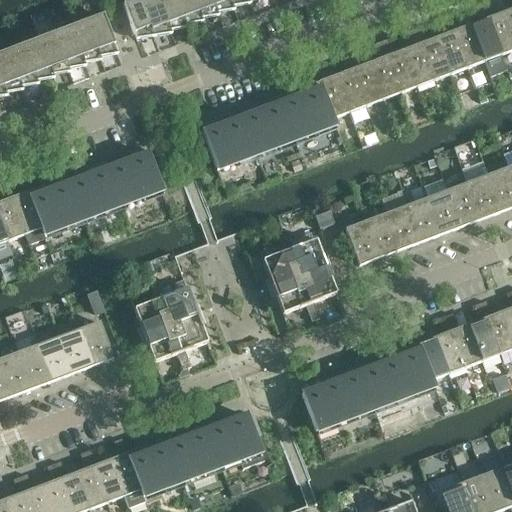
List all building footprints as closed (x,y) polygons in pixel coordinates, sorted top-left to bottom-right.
[(150,29),(140,4),(141,3),(140,0),(122,7),(136,42),(153,39),(149,30),(150,29)] [(170,36),(156,0),(150,0),(141,3),(140,4),(150,29),(149,30),(153,39),(170,36)] [(186,30),(174,0),(156,0),(170,36),(171,36),(170,33),(186,30)] [(202,24),(193,0),(174,0),(186,30),(187,30),(186,27),(202,24)] [(218,18),(210,0),(193,0),(202,24),(203,24),(202,21),(218,18)] [(233,12),(228,0),(210,0),(218,18),(219,18),(217,15),(233,12)] [(249,6),(246,0),(228,0),(233,12),(234,12),(233,9),(249,6)] [(491,11),(488,4),(481,6),(484,14),(491,11)] [(484,14),(481,6),(474,9),(477,17),(484,14)] [(511,53),(511,36),(504,15),(487,21),(501,58),(511,53)] [(457,24),(454,16),(447,19),(450,27),(457,24)] [(117,57),(103,19),(103,18),(86,24),(101,63),(100,59),(117,57)] [(450,27),(447,19),(440,22),(443,29),(450,27)] [(501,58),(487,21),(470,28),(484,64),(501,58)] [(101,63),(86,24),(70,30),(85,69),(86,69),(84,65),(101,63)] [(484,64),(470,28),(453,34),(467,71),(484,64)] [(423,37),(420,29),(413,32),(416,40),(423,37)] [(85,69),(70,30),(54,36),(69,75),(70,75),(69,71),(85,69)] [(416,40),(413,32),(406,34),(409,42),(416,40)] [(467,71),(453,34),(436,41),(450,77),(467,71)] [(69,75),(54,36),(39,42),(53,81),(54,80),(53,77),(69,75)] [(450,77),(436,41),(419,47),(433,84),(450,77)] [(53,81),(39,42),(23,48),(38,86),(37,83),(53,81)] [(389,50),(387,42),(380,45),(383,52),(389,50)] [(383,52),(380,45),(373,47),(376,55),(383,52)] [(433,84),(419,47),(402,53),(416,90),(433,84)] [(38,86),(23,48),(8,54),(22,92),(23,92),(22,89),(38,86)] [(416,90),(402,53),(385,60),(399,96),(416,90)] [(22,92),(8,54),(0,57),(0,82),(6,98),(7,98),(6,95),(22,92)] [(356,62),(353,55),(346,57),(349,65),(356,62)] [(349,65),(346,57),(339,60),(342,68),(349,65)] [(399,96),(385,60),(368,66),(382,103),(399,96)] [(382,103),(368,66),(352,72),(365,109),(382,103)] [(322,75),(319,67),(312,70),(315,78),(322,75)] [(365,109),(352,72),(335,79),(349,115),(365,109)] [(349,115),(335,79),(318,85),(332,122),(333,121),(349,115)] [(332,122),(318,85),(279,100),(295,142),(335,127),(333,121),(332,122)] [(295,142),(279,100),(239,115),(255,157),(295,142)] [(255,157),(239,115),(219,122),(221,127),(204,134),(203,134),(202,134),(216,172),(255,157)] [(161,193),(147,155),(145,155),(146,156),(145,156),(128,162),(126,157),(106,165),(122,208),(161,193)] [(122,208),(106,165),(66,180),(82,223),(122,208)] [(511,210),(511,182),(508,170),(487,178),(501,215),(511,210)] [(501,215),(487,178),(466,186),(480,222),(501,215)] [(25,187),(22,180),(15,182),(18,190),(25,187)] [(82,223),(66,180),(27,195),(41,231),(40,232),(43,238),(82,223)] [(480,222),(466,186),(446,193),(460,230),(480,222)] [(460,230),(446,193),(426,201),(440,237),(460,230)] [(41,231),(27,195),(11,201),(24,238),(40,232),(41,231)] [(24,238),(11,201),(0,205),(0,224),(7,244),(24,238)] [(440,237),(426,201),(406,209),(420,245),(440,237)] [(420,245),(406,209),(386,216),(399,253),(420,245)] [(334,226),(329,214),(315,219),(320,232),(334,226)] [(399,253),(386,216),(366,224),(379,260),(399,253)] [(379,260),(366,224),(345,232),(359,268),(379,260)] [(290,243),(287,235),(279,238),(282,246),(290,243)] [(293,251),(290,243),(282,246),(285,254),(289,253),(293,251)] [(316,243),(293,251),(289,253),(294,266),(299,280),(326,270),(316,243)] [(299,280),(294,266),(289,253),(285,254),(262,263),(272,290),(299,280)] [(336,296),(326,270),(299,280),(309,306),(313,305),(336,296)] [(309,306),(299,280),(272,290),(282,317),(305,308),(309,306)] [(161,292),(158,284),(150,287),(153,295),(161,292)] [(187,291),(164,300),(160,301),(170,328),(197,318),(187,291)] [(164,300),(161,292),(153,295),(156,303),(160,301),(164,300)] [(160,301),(156,303),(133,312),(143,338),(170,328),(160,301)] [(488,311),(485,303),(478,306),(481,314),(488,311)] [(316,313),(313,305),(309,306),(305,308),(308,316),(316,313)] [(481,314),(478,306),(472,309),(474,316),(481,314)] [(511,310),(502,315),(511,341),(511,310)] [(319,321),(316,313),(308,316),(311,324),(319,321)] [(511,352),(511,341),(502,315),(485,321),(499,358),(511,352)] [(455,324),(452,316),(445,319),(448,327),(455,324)] [(207,345),(197,318),(170,328),(180,355),(185,354),(207,345)] [(448,327),(445,319),(438,321),(441,329),(448,327)] [(499,358),(485,321),(468,327),(482,364),(499,358)] [(113,361),(99,325),(78,332),(92,369),(113,361)] [(482,364),(468,327),(451,334),(465,370),(482,364)] [(180,355),(170,328),(143,338),(153,365),(176,357),(180,355)] [(421,337),(418,329),(411,332),(414,339),(421,337)] [(92,369),(78,332),(58,340),(72,377),(92,369)] [(465,370),(451,334),(434,340),(448,377),(465,370)] [(72,377),(58,340),(37,348),(51,384),(72,377)] [(448,377),(434,340),(418,346),(431,383),(448,377)] [(431,383),(418,346),(358,369),(374,412),(434,389),(431,383)] [(51,384),(37,348),(17,355),(31,392),(51,384)] [(188,362),(185,354),(180,355),(176,357),(179,365),(188,362)] [(31,392),(17,355),(0,361),(0,370),(11,400),(31,392)] [(191,370),(188,362),(179,365),(183,373),(191,370)] [(374,412),(358,369),(338,376),(354,419),(374,412)] [(0,403),(11,400),(0,370),(0,403)] [(354,419),(338,376),(318,384),(320,389),(302,395),(301,396),(315,434),(354,419)] [(260,454),(246,416),(244,417),(245,417),(244,418),(227,424),(225,419),(205,427),(221,469),(260,454)] [(221,469),(205,427),(166,442),(182,484),(221,469)] [(124,449),(121,441),(114,444),(116,452),(124,449)] [(182,484),(166,442),(126,457),(140,493),(142,499),(182,484)] [(97,459),(94,452),(87,454),(90,462),(97,459)] [(90,462),(87,454),(80,457),(83,465),(90,462)] [(140,493),(126,457),(109,463),(123,499),(140,493)] [(123,499),(109,463),(92,469),(106,506),(123,499)] [(63,472),(60,464),(53,467),(56,475),(63,472)] [(56,475),(53,467),(46,470),(49,477),(56,475)] [(90,511),(106,506),(92,469),(76,476),(89,511),(90,511)] [(511,489),(505,471),(484,478),(497,511),(504,511),(511,509),(511,489)] [(89,511),(76,476),(59,482),(70,511),(89,511)] [(29,485),(26,477),(19,480),(22,487),(29,485)] [(497,511),(484,478),(464,486),(474,511),(497,511)] [(22,487),(19,480),(12,482),(15,490),(22,487)] [(70,511),(59,482),(42,488),(50,511),(70,511)] [(474,511),(464,486),(443,494),(449,511),(474,511)] [(50,511),(42,488),(25,495),(31,511),(50,511)] [(31,511),(25,495),(8,501),(12,511),(31,511)] [(389,505),(386,497),(378,500),(381,508),(389,505)] [(12,511),(8,501),(0,504),(0,511),(12,511)]
